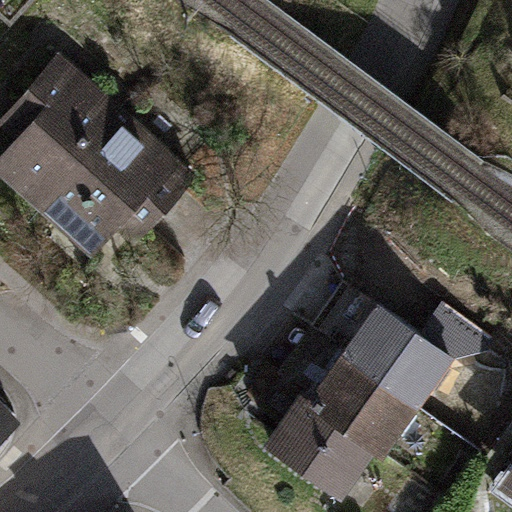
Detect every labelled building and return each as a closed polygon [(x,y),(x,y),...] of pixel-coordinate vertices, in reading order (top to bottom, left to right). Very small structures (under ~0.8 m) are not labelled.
[(0,158),(0,167),(51,211),(131,117),(76,70),(0,158)] [(131,117),(51,211),(115,265),(196,172),(131,117)] [(371,306),(334,360),(405,411),(444,359),(371,306)] [(370,459),(405,411),(334,360),(300,408),(363,453),(370,459)] [(0,433),(24,407),(0,385),(0,433)] [(363,453),(300,408),(290,401),(259,445),(332,496),(363,453)]
